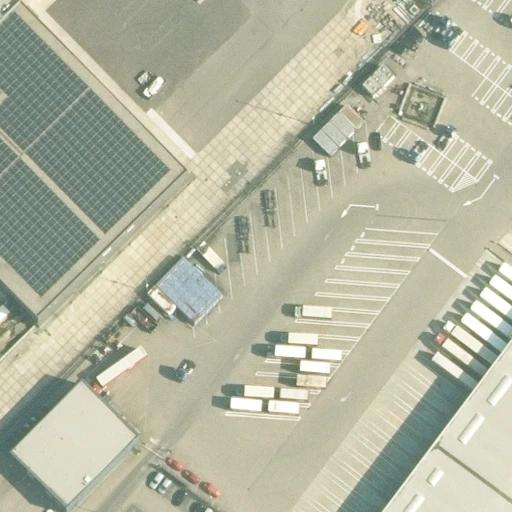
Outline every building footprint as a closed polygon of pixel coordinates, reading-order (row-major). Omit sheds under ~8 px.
[(0,0),(0,292),(37,329),(187,182),(20,13),(18,11),(29,0),(0,0)] [(327,134),(344,149),(366,124),(349,109),(327,134)] [(185,260),(159,289),(197,322),(223,293),(185,260)] [(511,511),(511,348),(389,511),(511,511)] [(81,386),(8,459),(60,511),(68,511),(138,442),(81,386)]
